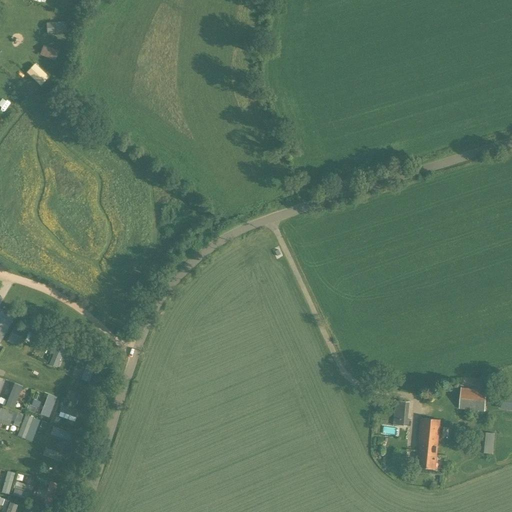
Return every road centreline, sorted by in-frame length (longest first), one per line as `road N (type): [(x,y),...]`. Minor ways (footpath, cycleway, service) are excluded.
road 1 (tertiary): [(79,511),(157,302),(203,253),(272,218),(511,141)]
road 2 (track): [(135,353),(63,298),(0,272)]
